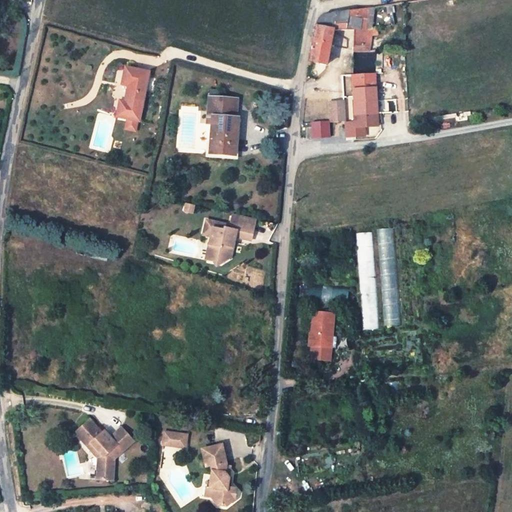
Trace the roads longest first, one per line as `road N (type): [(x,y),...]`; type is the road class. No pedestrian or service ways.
road 1 (unclassified): [(260,511),(311,0)]
road 2 (unclassified): [(0,225),(41,0)]
